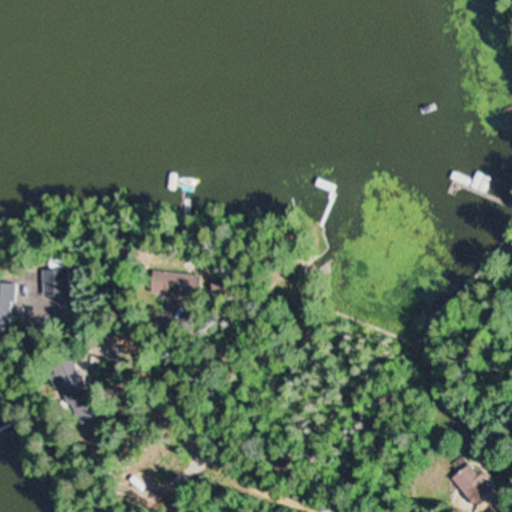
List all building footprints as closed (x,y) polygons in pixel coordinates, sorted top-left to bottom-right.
[(469,186),(484,193),(490,178),(476,172),(469,186)] [(61,297),(61,270),(35,270),(35,297),(61,297)] [(197,276),(148,271),(146,293),(194,298),(197,276)] [(99,413),(66,355),(42,369),(75,426),(99,413)] [(450,479),(473,505),(491,489),(467,464),(450,479)]
